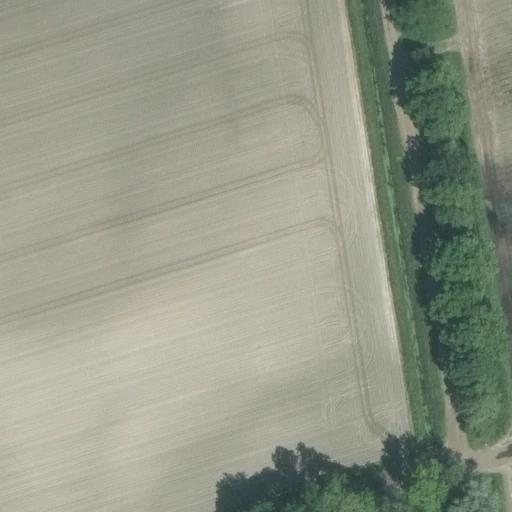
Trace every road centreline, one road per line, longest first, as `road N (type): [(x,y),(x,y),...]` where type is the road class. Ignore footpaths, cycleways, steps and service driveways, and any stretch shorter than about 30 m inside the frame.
road 1 (track): [(464,511),(384,0)]
road 2 (track): [(457,468),(333,511)]
